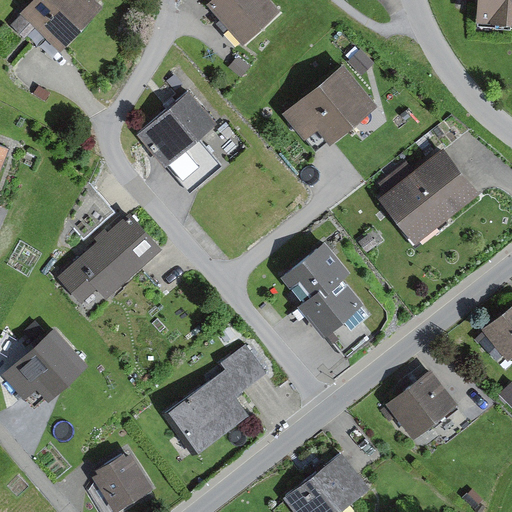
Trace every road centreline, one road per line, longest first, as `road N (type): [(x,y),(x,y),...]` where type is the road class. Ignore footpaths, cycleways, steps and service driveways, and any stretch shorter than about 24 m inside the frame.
road 1 (residential): [(328,412),(111,157),(108,130),(161,42),(170,0)]
road 2 (residential): [(328,412),(511,264)]
road 3 (residential): [(511,130),(474,103),(440,59),(414,0)]
road 4 (residential): [(200,511),(328,412)]
